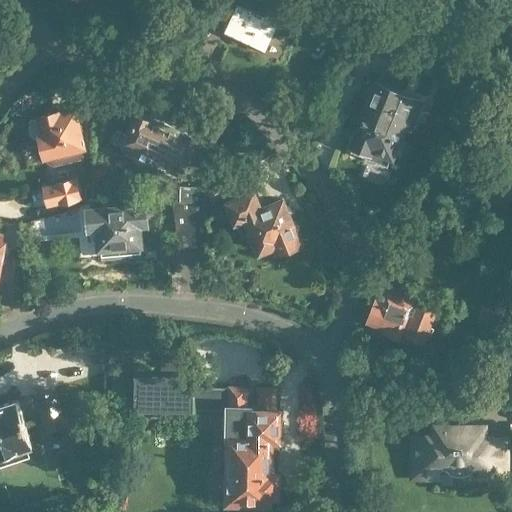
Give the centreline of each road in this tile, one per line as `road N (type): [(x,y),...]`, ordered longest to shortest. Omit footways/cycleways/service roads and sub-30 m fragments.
road 1 (residential): [(30,36),(199,78),(286,131),(328,193),(354,269),(325,351)]
road 2 (residential): [(0,328),(100,301),(154,296),(270,317),(325,351)]
road 3 (residential): [(325,351),(335,511)]
